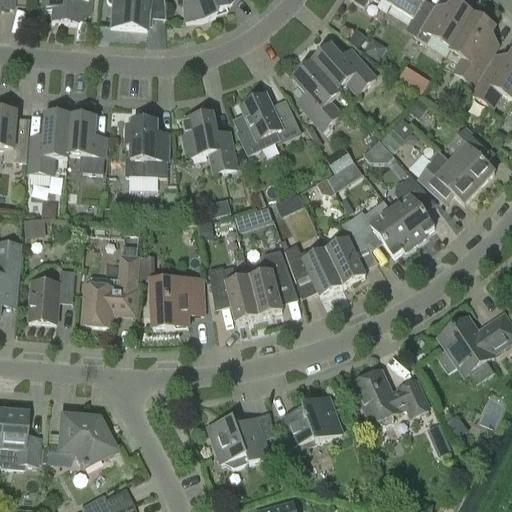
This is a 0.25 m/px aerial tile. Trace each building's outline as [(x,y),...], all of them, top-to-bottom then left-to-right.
[(0,0),(0,13),(11,14),(11,0),(0,0)] [(89,12),(89,0),(41,0),(41,15),(51,16),(50,27),(76,29),(77,11),(89,12)] [(111,10),(109,32),(145,35),(147,15),(163,16),(161,0),(106,0),(105,6),(108,10),(111,10)] [(224,13),(239,0),(186,0),(187,6),(182,8),(183,27),(200,26),(214,22),(212,17),(224,13)] [(380,3),(392,10),(398,0),(355,0),(353,5),(363,12),(370,1),(378,6),(380,3)] [(430,18),(420,12),(427,0),(398,0),(392,10),(413,23),(405,35),(416,42),(430,18)] [(450,56),(473,19),(452,6),(440,24),(430,18),(416,42),(415,42),(426,49),(431,41),(451,54),(450,56)] [(494,32),(473,19),(450,56),(461,63),(452,77),(473,90),(489,64),(479,57),(494,32)] [(359,51),(365,43),(356,36),(350,43),(359,51)] [(311,67),(339,99),(340,98),(337,95),(346,87),(357,99),(375,83),(355,61),(346,69),(330,50),(321,58),(317,56),(311,61),(313,66),(311,67)] [(511,105),(511,104),(511,56),(498,79),(488,73),(471,100),(492,112),(500,98),(511,105)] [(339,99),(311,67),(310,68),(306,67),(300,72),(301,76),(293,84),(312,105),(303,113),(323,135),(340,119),(330,107),(339,99)] [(420,80),(412,94),(420,99),(428,85),(420,80)] [(240,111),(244,121),(232,126),(237,137),(236,138),(247,163),(300,138),(288,114),(276,120),(266,99),(255,104),(253,103),(245,107),(245,109),(240,111)] [(409,114),(418,122),(428,110),(419,102),(413,109),(409,114)] [(0,153),(4,154),(3,166),(26,168),(28,141),(14,140),(16,117),(10,116),(8,112),(0,111),(0,153)] [(67,164),(70,121),(45,119),(43,151),(31,150),(28,178),(52,180),(54,163),(67,164)] [(218,149),(212,119),(183,125),(186,140),(183,141),(187,163),(209,159),(212,170),(220,168),(221,176),(236,173),(231,147),(218,149)] [(70,121),(67,164),(68,159),(80,160),(79,177),(102,179),(105,151),(93,150),(95,123),(70,121)] [(131,150),(130,165),(125,165),(124,181),(167,183),(167,155),(156,154),(157,127),(131,126),(131,131),(126,131),(125,150),(131,150)] [(395,133),(382,146),(395,159),(408,146),(395,133)] [(449,150),(459,158),(451,167),(479,194),(495,177),(474,158),(482,150),(465,133),(449,150)] [(393,160),(390,156),(378,145),(367,156),(363,160),(370,167),(386,167),(393,160)] [(435,200),(443,191),(464,210),(479,194),(451,167),(439,157),(431,166),(433,167),(418,184),(435,200)] [(345,174),(329,184),(337,196),(362,180),(360,177),(359,176),(355,170),(354,168),(345,174)] [(400,187),(396,191),(395,199),(400,207),(389,215),(415,249),(425,242),(424,240),(434,233),(418,211),(430,202),(411,181),(400,188),(400,187)] [(331,201),(336,198),(326,183),(316,189),(322,198),(331,201)] [(280,219),(303,210),(298,197),(275,206),(280,219)] [(383,207),(364,220),(362,216),(351,224),(366,249),(378,241),(393,262),(403,255),(405,257),(415,249),(389,215),(383,207)] [(251,216),(255,230),(272,224),(268,210),(251,216)] [(301,237),(314,230),(304,210),(290,217),(301,237)] [(23,226),(25,244),(46,242),(44,224),(23,226)] [(325,255),(342,292),(365,282),(354,258),(367,252),(366,249),(351,224),(339,230),(343,238),(337,241),(335,250),(325,255)] [(130,230),(130,239),(139,240),(139,230),(130,230)] [(19,249),(0,247),(0,305),(1,293),(15,295),(19,249)] [(295,286),(309,280),(319,303),(342,292),(325,255),(314,260),(305,256),(300,258),(296,250),(284,256),(295,286)] [(280,257),(264,261),(257,270),(260,280),(248,283),(258,322),(282,316),(275,291),(291,287),(280,257)] [(122,262),(120,285),(90,282),(86,286),(82,331),(109,333),(110,318),(135,321),(137,295),(134,295),(137,263),(122,262)] [(150,282),(150,265),(140,265),(139,282),(150,282)] [(213,307),(229,303),(235,328),(258,322),(248,283),(236,286),(233,272),(223,275),(222,272),(208,275),(213,307)] [(28,327),(56,328),(58,299),(72,300),(74,276),(59,275),(58,289),(31,287),(28,327)] [(182,280),(167,281),(165,283),(165,285),(150,286),(152,334),(188,332),(187,320),(203,320),(201,284),(184,285),(184,282),(182,280)] [(438,343),(446,355),(435,362),(447,380),(458,372),(464,381),(493,361),(492,359),(511,345),(511,332),(503,320),(478,338),(468,323),(438,343)] [(372,430),(378,427),(380,430),(382,432),(385,433),(392,430),(393,427),(393,424),(391,421),(399,418),(398,417),(407,413),(412,422),(428,415),(415,386),(398,394),(401,399),(392,403),(380,376),(353,388),(372,430)] [(310,458),(308,454),(317,451),(316,449),(342,439),(328,402),(301,412),(303,415),(282,423),(292,451),(288,453),(292,464),(310,458)] [(0,421),(0,472),(1,474),(23,475),(24,471),(36,472),(38,444),(24,442),(26,419),(16,418),(13,415),(6,414),(3,417),(0,417),(0,421)] [(271,461),(265,446),(274,442),(269,418),(256,423),(256,422),(236,430),(233,422),(210,431),(208,436),(219,466),(235,473),(249,468),(249,469),(271,461)] [(60,422),(58,451),(47,450),(45,470),(69,472),(75,462),(81,474),(113,457),(99,431),(90,425),(60,422)] [(439,458),(451,451),(437,428),(425,434),(439,458)] [(107,511),(104,505),(102,502),(83,511),(107,511)]
